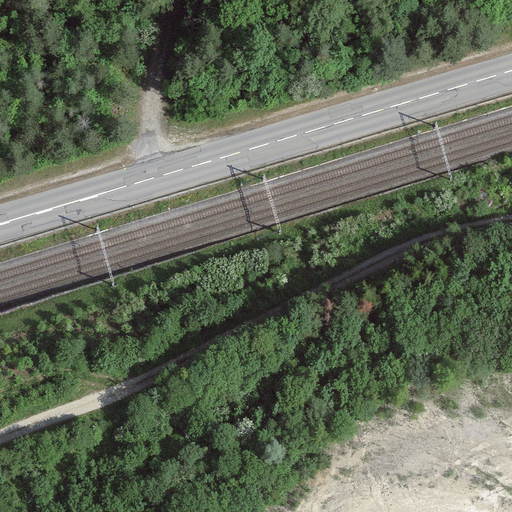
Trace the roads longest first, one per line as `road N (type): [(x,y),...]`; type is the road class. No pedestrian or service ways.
road 1 (track): [(511,220),(445,233),(346,272),(129,387),(0,438)]
road 2 (primary): [(0,224),(511,70)]
road 3 (track): [(178,0),(144,180)]
